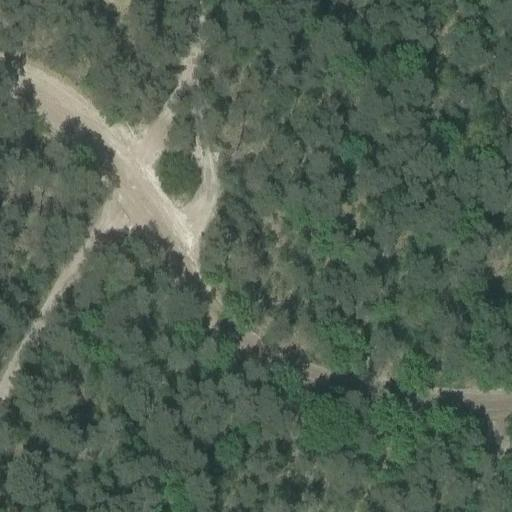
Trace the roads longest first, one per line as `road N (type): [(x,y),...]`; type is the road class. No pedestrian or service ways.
road 1 (track): [(511,409),(383,400),(244,352),(173,254),(128,170),(40,92),(0,75)]
road 2 (track): [(0,414),(128,170)]
